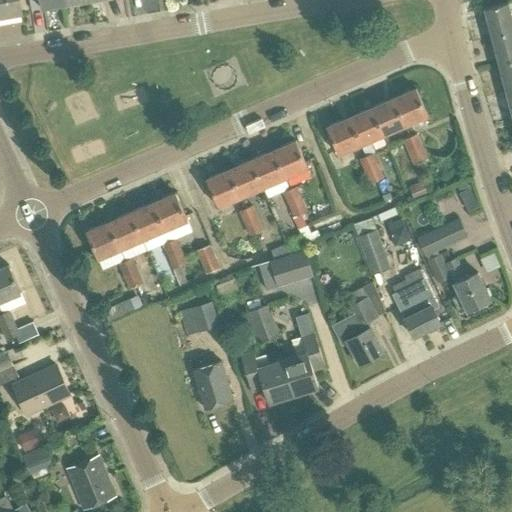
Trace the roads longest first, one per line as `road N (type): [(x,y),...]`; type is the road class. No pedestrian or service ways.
road 1 (residential): [(30,214),(448,30)]
road 2 (residential): [(182,511),(410,380),(511,332)]
road 3 (residential): [(0,60),(345,0)]
road 4 (residential): [(168,511),(30,214)]
road 5 (residential): [(511,240),(448,30)]
